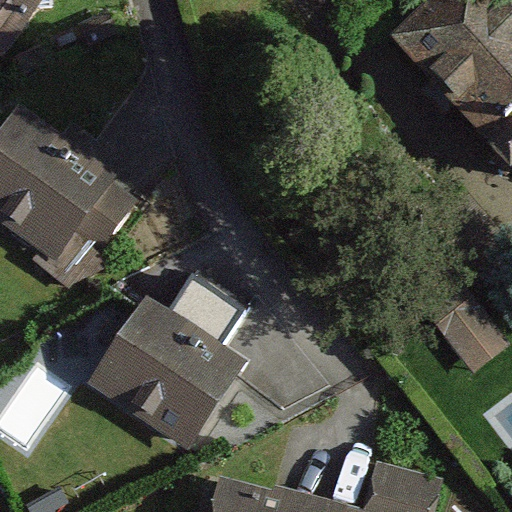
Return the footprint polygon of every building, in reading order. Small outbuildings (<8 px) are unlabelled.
[(0,0),(0,60),(3,63),(47,0),(0,0)] [(511,0),(425,0),(382,44),(511,173),(511,0)] [(144,199),(18,111),(0,136),(0,228),(83,286),(144,199)] [(471,294),(438,321),(476,369),(510,342),(471,294)] [(247,371),(148,304),(90,389),(189,456),(247,371)] [(441,511),(448,485),(375,470),(365,511),(441,511)] [(349,511),(350,509),(223,481),(216,511),(349,511)]
